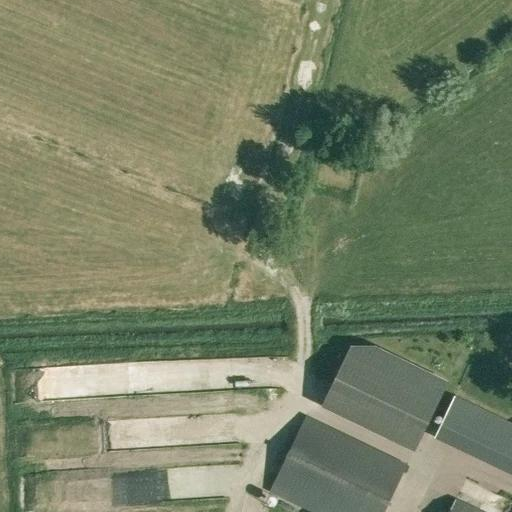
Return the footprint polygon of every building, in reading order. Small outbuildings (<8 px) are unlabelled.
[(321,403),(416,449),(434,413),(450,381),(376,345),(350,345),(339,367),(321,403)] [(498,462),(511,468),(511,424),(453,396),(434,438),(495,467),(498,462)] [(269,492),(310,511),(384,511),(407,465),(307,417),(269,492)] [(219,424),(207,425),(208,446),(219,445),(219,424)] [(451,511),(480,511),(457,501),(451,511)]
